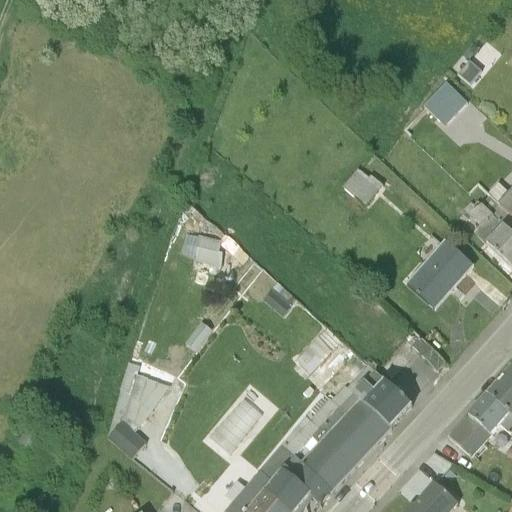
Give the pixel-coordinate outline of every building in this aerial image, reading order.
[(472,64),(459,82),(474,93),(487,76),(472,64)] [(444,84),(406,138),(413,143),(434,116),(437,117),(444,123),(462,100),(455,95),(456,93),(444,84)] [(345,195),(339,202),(361,220),(367,213),(385,193),(372,182),(370,184),(359,175),(344,194),(345,195)] [(500,211),(509,202),(499,193),(491,202),(500,211)] [(500,212),(511,223),(511,198),(509,202),(500,211),(500,212)] [(511,223),(500,212),(493,220),(479,207),(474,212),(471,209),(463,217),(494,245),(505,233),(511,240),(511,223)] [(494,245),(488,252),(511,275),(511,240),(505,233),(494,245)] [(109,235),(104,247),(114,251),(119,239),(109,235)] [(198,253),(196,268),(222,274),(223,259),(220,258),(223,247),(200,242),(198,253)] [(436,258),(446,247),(442,243),(432,254),(436,258)] [(436,258),(407,291),(437,318),(476,273),(446,247),(436,258)] [(251,264),(237,279),(286,323),(299,308),(251,264)] [(302,281),(296,287),(304,295),(310,289),(302,281)] [(204,328),(187,349),(197,358),(214,336),(204,328)] [(318,344),(296,368),(311,382),(333,358),(318,344)] [(422,344),(414,352),(438,379),(448,370),(422,344)] [(134,401),(143,373),(131,370),(122,398),(109,445),(133,466),(148,449),(137,439),(154,418),(134,401)] [(134,401),(154,418),(172,394),(146,383),(149,376),(143,373),(134,401)] [(341,415),(348,421),(361,407),(355,401),(366,389),(376,397),(385,387),(376,378),(369,373),(348,395),(346,393),(332,406),(341,415)] [(511,422),(511,423),(511,376),(489,402),(511,422)] [(361,407),(392,435),(413,412),(385,387),(376,397),(366,389),(355,401),(361,407)] [(286,455),(296,464),(314,445),(320,450),(348,421),(341,415),(332,406),(327,401),(307,423),(311,428),(286,455)] [(243,405),(210,443),(231,461),(264,423),(243,405)] [(302,470),(290,483),(312,502),(321,511),(392,435),(361,407),(348,421),(320,450),(302,470)] [(492,443),(470,423),(451,444),(473,464),(487,448),(497,455),(510,440),(511,441),(511,440),(511,423),(511,422),(492,443)] [(22,438),(16,448),(41,463),(47,453),(22,438)] [(296,464),(302,470),(320,450),(314,445),(296,464)] [(261,477),(273,489),(283,477),(290,483),(302,470),(296,464),(286,455),(283,452),(261,477)] [(273,489),(261,477),(232,511),(253,511),(266,497),(273,489)] [(273,489),(266,497),(283,511),(303,511),(312,502),(290,483),(283,477),(273,489)] [(413,507),(409,511),(457,511),(461,509),(435,487),(416,509),(413,507)] [(283,511),(266,497),(253,511),(283,511)]
